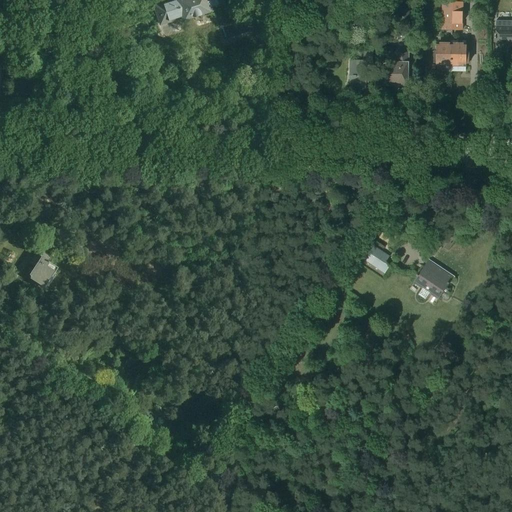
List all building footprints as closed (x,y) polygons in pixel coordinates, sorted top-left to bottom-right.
[(161,36),(232,14),(227,0),(167,0),(152,5),(161,36)] [(454,0),(439,0),(439,25),(468,25),(468,3),(455,3),(454,0)] [(507,49),(511,48),(511,20),(495,21),(495,44),(507,44),(507,49)] [(453,67),(453,43),(437,42),(437,67),(453,67)] [(453,67),(468,67),(468,43),(453,43),(453,67)] [(385,85),(412,85),(411,50),(395,51),(395,60),(385,60),(385,85)] [(348,77),(365,78),(365,60),(349,59),(348,77)] [(12,95),(34,96),(35,78),(13,77),(12,95)] [(43,293),(62,267),(42,253),(24,278),(43,293)] [(439,299),(455,277),(429,259),(413,281),(439,299)]
